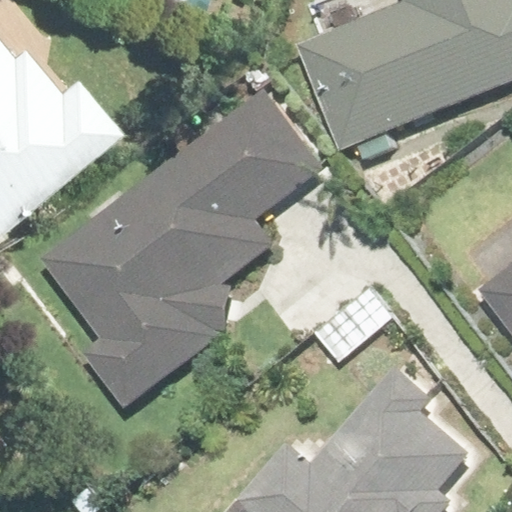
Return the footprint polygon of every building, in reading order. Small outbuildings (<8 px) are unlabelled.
[(335,0),(354,52),(248,90),(289,201),(502,123),(470,35),(457,0),(335,0)] [(0,214),(54,167),(0,116),(0,214)] [(211,275),(203,265),(272,210),(211,133),(0,300),(0,328),(45,385),(27,397),(70,461),(171,387),(184,334),(192,317),(224,290),(213,277),(215,272),(211,275)] [(511,198),(499,207),(511,226),(511,258),(412,337),(511,462),(511,198)] [(251,511),(233,494),(216,511),(426,511),(317,427),(251,511)]
